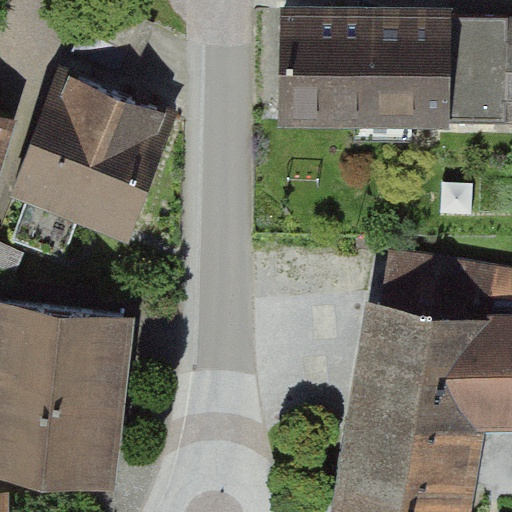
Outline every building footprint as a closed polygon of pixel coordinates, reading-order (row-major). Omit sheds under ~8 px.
[(451,12),(287,9),(285,110),(450,113),(451,12)] [(511,13),(451,12),(450,113),(450,119),(507,120),(507,99),(511,99),(511,23),(511,13)] [(55,76),(13,198),(135,240),(177,118),(55,76)] [(0,152),(9,122),(0,119),(0,152)] [(511,271),(390,251),(345,511),(459,511),(476,415),(511,415),(511,317),(492,316),(496,294),(511,296),(511,271)] [(0,479),(120,485),(128,322),(0,315),(0,479)]
